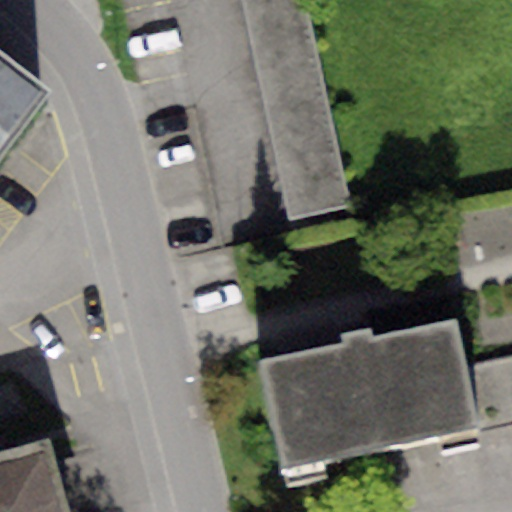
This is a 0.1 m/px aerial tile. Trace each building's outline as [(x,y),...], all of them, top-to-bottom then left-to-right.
[(307,0),(243,0),(285,212),(346,200),(307,0)] [(0,146),(45,87),(0,52),(0,146)] [(345,352),(266,369),(288,473),(478,433),(465,370),(456,331),(376,347),(373,333),(354,337),(342,340),(345,352)] [(511,360),(465,370),(478,433),(511,425),(511,360)] [(66,511),(46,440),(0,452),(0,511),(66,511)]
